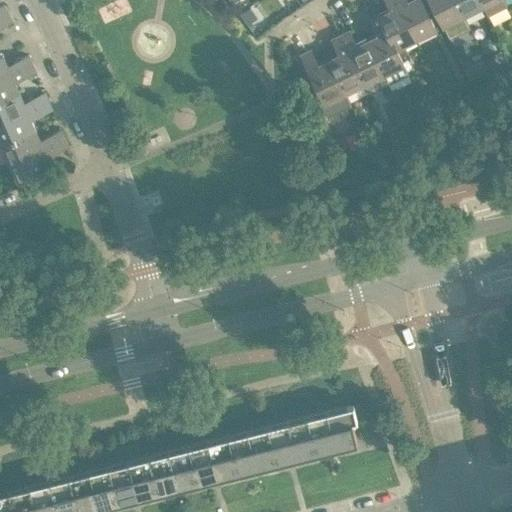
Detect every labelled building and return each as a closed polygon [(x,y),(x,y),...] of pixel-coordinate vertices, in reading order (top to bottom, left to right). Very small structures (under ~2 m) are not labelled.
[(385,0),(390,10),(379,15),(395,47),(414,37),(396,0),(385,0)] [(406,0),(396,0),(414,37),(434,27),(420,0),(410,0),(407,1),(406,0)] [(429,0),(442,24),(462,13),(455,0),(429,0)] [(455,0),(462,13),(481,4),(479,0),(455,0)] [(506,5),(503,0),(479,0),(481,4),(487,14),(506,5)] [(250,7),(240,13),(247,23),(256,17),(250,7)] [(0,26),(12,20),(8,12),(0,15),(0,26)] [(408,73),(395,47),(379,15),(370,20),(378,35),(367,40),(388,82),(408,73)] [(388,82),(367,40),(356,45),(349,30),(340,35),(363,81),(369,92),(388,82)] [(339,54),(328,59),(344,91),(363,81),(340,35),(331,39),(339,54)] [(301,54),(324,101),(344,91),(328,59),(317,65),(310,49),(301,54)] [(0,53),(0,76),(31,62),(28,54),(7,63),(2,52),(0,53)] [(482,61),(465,69),(467,75),(470,80),(488,71),(482,61)] [(31,62),(0,76),(0,98),(19,90),(14,80),(35,71),(31,62)] [(19,90),(0,98),(0,120),(48,100),(44,91),(23,100),(19,90)] [(48,100),(0,120),(0,140),(1,143),(35,128),(30,117),(52,108),(48,100)] [(35,128),(1,143),(9,162),(64,137),(60,129),(39,138),(35,128)] [(64,137),(9,162),(17,180),(51,166),(47,155),(68,146),(64,137)] [(338,138),(332,141),(342,162),(356,156),(354,150),(346,153),(338,138)] [(349,404),(327,409),(336,445),(356,440),(353,428),(355,428),(349,404)] [(327,409),(307,414),(316,450),(336,445),(327,409)] [(307,414),(287,419),(296,455),(316,450),(307,414)] [(287,419),(267,424),(276,460),(296,455),(287,419)] [(267,424),(247,429),(256,465),(276,460),(267,424)] [(247,429),(228,434),(237,470),(256,465),(247,429)] [(228,434),(208,439),(217,475),(237,470),(228,434)] [(208,439),(188,444),(197,480),(217,475),(208,439)] [(188,444),(168,449),(177,485),(197,480),(188,444)] [(168,449),(148,454),(157,489),(177,485),(168,449)] [(148,454),(129,459),(137,494),(157,489),(148,454)] [(129,459),(109,464),(118,499),(137,494),(129,459)] [(109,464),(89,469),(98,504),(118,499),(109,464)] [(89,469),(69,474),(78,509),(98,504),(89,469)] [(69,474),(49,479),(57,511),(67,511),(78,509),(69,474)] [(57,511),(49,479),(29,484),(36,511),(57,511)] [(36,511),(29,484),(10,489),(15,511),(36,511)] [(0,511),(15,511),(10,489),(0,491),(0,511)]
